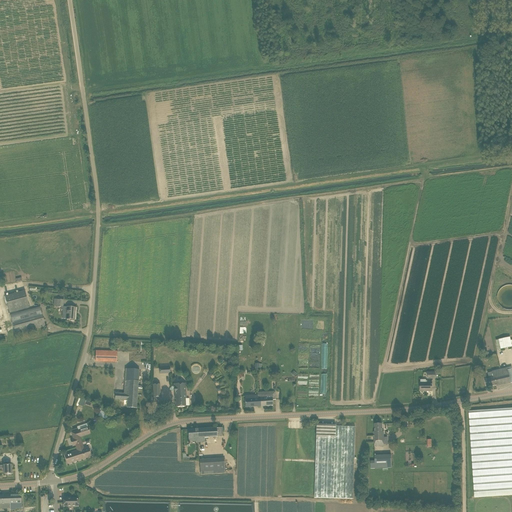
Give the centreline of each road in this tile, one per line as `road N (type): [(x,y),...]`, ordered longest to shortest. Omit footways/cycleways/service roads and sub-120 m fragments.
road 1 (unclassified): [(53,482),(49,472),(87,340),(99,213),(69,0)]
road 2 (tertiary): [(53,482),(92,470),(183,419),(399,410),(511,392)]
road 3 (track): [(82,92),(511,37)]
road 4 (track): [(75,477),(106,495),(463,511)]
road 5 (track): [(424,166),(99,213)]
road 6 (track): [(511,197),(464,404),(463,511)]
